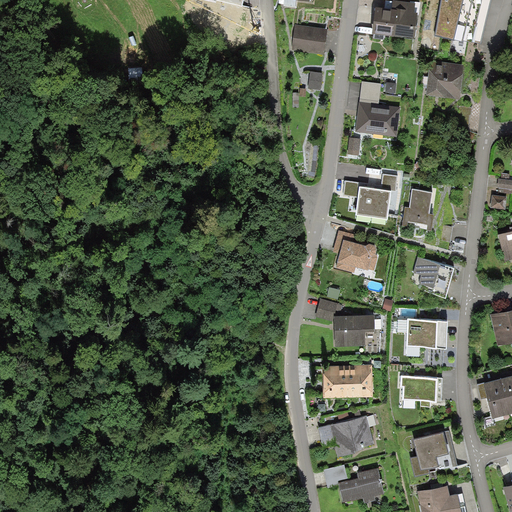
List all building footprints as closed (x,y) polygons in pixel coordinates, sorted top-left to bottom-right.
[(441,0),(434,38),(454,42),(454,41),(463,43),(463,41),(472,43),(472,42),(482,44),(491,0),(441,0)] [(416,4),(393,1),(392,10),(380,9),(375,8),(372,34),(415,39),(418,14),(415,14),(416,4)] [(328,29),(295,25),(292,50),(324,54),(328,29)] [(464,66),(430,62),(426,96),(437,97),(460,100),(464,66)] [(323,73),(311,72),(308,89),(321,90),(323,73)] [(362,81),(360,103),(379,105),(382,84),(362,81)] [(396,84),(387,83),(386,93),(395,94),(396,84)] [(360,103),(359,103),(358,113),(355,132),(397,137),(401,108),(379,105),(360,103)] [(472,108),(457,106),(456,113),(454,112),(452,129),(468,131),(470,115),(471,116),(472,108)] [(350,137),(348,154),(359,156),(361,139),(350,137)] [(383,174),(381,190),(391,191),(396,192),(398,176),(383,174)] [(511,179),(498,178),(497,188),(511,189),(511,179)] [(359,186),(365,187),(365,183),(346,181),(344,195),(358,197),(359,186)] [(359,186),(358,197),(356,214),(388,219),(391,191),(381,190),(365,187),(359,186)] [(433,193),(412,190),(409,208),(405,207),(402,226),(407,227),(408,222),(427,225),(426,231),(432,232),(435,215),(429,214),(433,193)] [(507,197),(492,195),(491,209),(505,211),(507,197)] [(453,227),(444,225),(441,240),(451,242),(453,227)] [(355,235),(339,231),(333,252),(340,254),(344,241),(353,243),(355,235)] [(511,232),(499,236),(505,262),(511,259),(511,232)] [(353,243),(344,241),(340,254),(336,268),(355,273),(356,268),(368,272),(369,270),(375,271),(378,258),(376,255),(377,250),(375,247),(370,245),(366,247),(353,243)] [(443,266),(418,257),(413,273),(422,275),(419,284),(426,286),(424,290),(446,299),(454,270),(443,266)] [(338,303),(321,299),(316,317),(333,321),(338,303)] [(511,310),(509,311),(491,315),(497,347),(511,343),(511,310)] [(375,316),(334,317),(334,327),(335,348),(366,346),(366,333),(375,333),(375,316)] [(448,323),(408,320),(406,347),(446,350),(447,345),(448,323)] [(323,384),(323,398),(373,397),(372,365),(323,366),(323,384)] [(402,401),(420,402),(426,403),(431,403),(436,404),(438,379),(401,376),(400,388),(403,388),(402,401)] [(511,377),(501,380),(510,415),(511,414),(511,377)] [(501,380),(484,384),(478,385),(481,400),(487,399),(493,419),(510,415),(501,380)] [(351,420),(330,426),(335,444),(334,444),(338,459),(355,454),(355,452),(364,450),(363,447),(374,444),(367,416),(351,420)] [(330,426),(318,429),(323,447),(334,444),(335,444),(330,426)] [(444,426),(413,434),(417,452),(410,454),(415,474),(431,470),(429,463),(439,461),(437,452),(450,449),(444,426)] [(344,463),(324,468),(328,486),(339,483),(338,480),(348,477),(344,463)] [(357,470),(358,475),(348,477),(338,480),(339,483),(343,499),(363,494),(365,500),(376,498),(375,494),(385,492),(378,465),(360,470),(357,470)] [(511,479),(503,482),(510,508),(511,507),(511,479)] [(447,481),(417,488),(422,511),(462,511),(457,489),(450,491),(447,481)]
